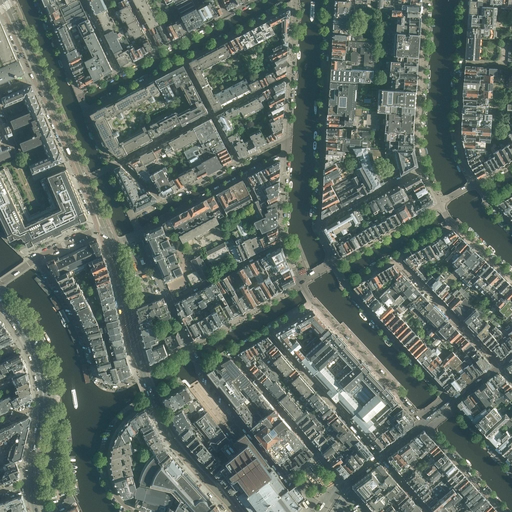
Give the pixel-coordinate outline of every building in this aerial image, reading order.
[(94,31),(79,0),(76,0),(68,5),(65,0),(50,0),(52,3),(45,6),(49,14),(57,10),(60,9),(63,15),(60,17),(52,21),(63,47),(73,42),(94,31)] [(104,7),(103,3),(105,2),(104,0),(92,0),(90,2),(95,15),(107,8),(108,8),(107,6),(104,7)] [(129,5),(126,0),(123,0),(118,3),(121,9),(129,5)] [(152,12),(146,0),(143,0),(135,4),(137,8),(137,9),(138,10),(138,11),(139,12),(139,13),(140,13),(142,17),(152,12)] [(204,23),(197,10),(192,0),(183,0),(175,4),(182,18),(189,31),(204,23)] [(207,1),(206,0),(192,0),(197,10),(208,4),(207,1)] [(218,16),(213,7),(219,5),(216,0),(209,0),(207,1),(208,4),(197,10),(204,23),(213,18),(218,16)] [(238,5),(235,0),(233,0),(226,4),(228,10),(238,5)] [(365,14),(366,0),(354,0),(355,2),(354,13),(365,14)] [(489,0),(469,0),(467,27),(465,59),(478,60),(479,38),(494,39),(495,14),(496,14),(496,13),(497,12),(497,9),(495,7),(492,7),(480,6),(481,3),(489,3),(489,0)] [(219,4),(219,5),(213,7),(218,16),(223,14),(219,4)] [(129,5),(121,9),(120,10),(122,13),(119,15),(123,23),(126,21),(128,24),(137,19),(129,5)] [(108,16),(106,13),(109,12),(107,8),(95,15),(98,21),(108,16)] [(60,17),(57,10),(49,14),(52,21),(60,17)] [(289,17),(289,15),(290,11),(289,10),(279,16),(281,21),(289,17)] [(159,25),(152,12),(142,17),(144,21),(144,22),(144,23),(145,24),(146,25),(147,26),(149,30),(155,27),(159,25)] [(112,27),(115,25),(112,18),(109,20),(108,16),(98,21),(104,34),(113,30),(114,29),(112,27)] [(406,22),(407,17),(392,16),(392,18),(396,18),(397,17),(398,18),(397,21),(396,21),(396,22),(395,22),(395,23),(397,24),(404,24),(404,25),(420,26),(420,18),(410,17),(409,22),(406,22)] [(288,31),(289,25),(289,17),(281,21),(282,34),(281,34),(281,35),(288,31)] [(350,25),(350,19),(350,18),(334,17),(333,24),(350,25)] [(189,31),(182,18),(172,24),(178,37),(189,31)] [(276,24),(274,18),(268,21),(271,27),(276,24)] [(144,34),(139,23),(137,19),(128,24),(130,27),(126,29),(131,37),(134,35),(135,39),(144,34)] [(0,145),(0,144),(0,83),(24,73),(19,60),(17,61),(0,20),(0,56),(4,65),(5,66),(0,68),(0,160),(11,156),(8,148),(2,151),(2,149),(2,148),(2,147),(1,147),(0,145)] [(275,34),(271,27),(268,21),(238,37),(244,48),(245,50),(275,34)] [(173,40),(167,27),(164,23),(155,28),(155,27),(149,30),(157,47),(163,45),(173,40)] [(178,37),(172,24),(167,27),(173,40),(178,37)] [(349,35),(350,25),(333,24),(333,29),(340,29),(339,34),(339,35),(349,35)] [(419,34),(419,28),(420,26),(404,25),(404,24),(397,24),(397,27),(387,27),(386,32),(419,34)] [(130,45),(126,39),(124,40),(120,33),(115,35),(113,30),(104,34),(105,35),(114,53),(121,50),(127,47),(130,45)] [(112,70),(94,31),(73,42),(76,48),(79,55),(90,49),(93,56),(84,60),(87,67),(91,74),(94,81),(112,70)] [(417,57),(418,42),(419,34),(386,32),(384,55),(394,55),(417,57)] [(150,44),(145,35),(143,36),(144,38),(141,39),(145,46),(148,52),(153,50),(151,46),(151,45),(150,44)] [(244,48),(238,37),(234,39),(239,49),(239,50),(240,50),(241,51),(244,49),(243,48),(244,48)] [(239,49),(234,39),(229,42),(234,52),(235,52),(235,51),(239,49)] [(275,53),(288,46),(288,41),(287,41),(283,44),(272,49),(275,53)] [(373,76),(374,60),(376,60),(377,54),(375,54),(375,52),(375,43),(349,41),(348,47),(352,47),(352,53),(351,53),(351,62),(346,61),(342,61),(342,60),(331,59),(331,68),(330,80),(357,81),(368,82),(370,82),(370,76),(373,76)] [(76,48),(73,42),(63,47),(66,54),(76,48)] [(234,52),(229,42),(224,44),(230,54),(234,52)] [(143,55),(140,48),(135,51),(134,47),(133,48),(131,44),(130,45),(127,47),(129,50),(134,60),(143,55)] [(230,54),(224,44),(210,51),(216,63),(217,63),(218,64),(224,60),(223,59),(230,56),(230,54)] [(275,60),(287,54),(288,54),(288,47),(288,46),(275,53),(269,56),(271,62),(275,60)] [(79,55),(76,48),(66,54),(69,61),(79,55)] [(84,60),(93,56),(90,49),(79,55),(69,61),(70,65),(83,58),(84,60)] [(134,60),(129,50),(123,53),(121,50),(114,53),(121,66),(134,60)] [(216,63),(210,51),(197,59),(203,70),(209,67),(210,68),(216,64),(216,63)] [(287,60),(287,54),(275,60),(278,65),(287,60)] [(87,67),(84,60),(83,58),(70,65),(74,74),(84,68),(87,67)] [(211,88),(207,80),(206,80),(205,79),(201,72),(203,71),(203,70),(197,59),(189,63),(215,112),(222,108),(215,94),(213,95),(210,89),(211,88)] [(275,71),(286,65),(287,60),(278,65),(274,67),(275,71)] [(375,76),(388,77),(388,78),(416,80),(416,73),(417,67),(417,63),(391,61),(390,61),(390,70),(388,70),(388,75),(379,74),(380,60),(376,60),(374,60),(373,76),(373,77),(375,76)] [(275,76),(286,70),(287,65),(286,65),(275,71),(276,73),(274,74),(275,76)] [(176,98),(168,85),(174,82),(177,87),(190,80),(183,66),(172,71),(166,74),(166,75),(155,80),(167,103),(176,98)] [(91,74),(87,67),(84,68),(85,70),(86,72),(84,73),(75,77),(77,81),(84,78),(85,77),(85,75),(87,74),(87,76),(91,74)] [(497,76),(497,69),(482,68),(482,67),(476,67),(476,71),(474,71),(465,70),(465,73),(484,75),(493,75),(497,76)] [(84,73),(83,71),(85,70),(84,68),(74,74),(75,77),(84,73)] [(279,78),(286,75),(286,70),(275,76),(277,80),(277,81),(280,79),(279,78)] [(275,76),(274,74),(273,73),(266,77),(269,83),(277,80),(275,76)] [(87,76),(85,77),(84,78),(87,84),(94,81),(91,74),(87,76)] [(493,81),(493,75),(484,75),(484,79),(479,78),(480,76),(464,75),(464,82),(495,83),(496,83),(496,81),(493,81)] [(87,84),(84,78),(77,81),(79,87),(81,87),(87,84)] [(252,91),(246,79),(223,90),(226,96),(229,95),(232,101),(252,91)] [(182,126),(208,112),(191,80),(190,80),(177,87),(187,106),(177,111),(175,108),(149,122),(148,122),(151,128),(155,136),(181,123),(182,126)] [(414,107),(415,92),(415,91),(391,90),(378,89),(377,102),(368,101),(368,102),(355,101),(357,81),(330,80),(330,81),(328,100),(328,106),(328,114),(339,115),(345,115),(344,125),(352,126),(352,125),(353,125),(353,115),(355,115),(355,105),(373,106),(377,106),(377,112),(381,112),(386,112),(390,112),(391,105),(414,107)] [(149,122),(146,118),(167,107),(159,92),(154,81),(147,85),(146,85),(146,86),(147,88),(146,88),(145,87),(145,86),(144,86),(129,94),(135,105),(111,118),(105,107),(90,114),(92,118),(94,119),(93,121),(104,145),(119,158),(153,141),(151,138),(147,130),(151,128),(148,122),(149,122)] [(261,87),(258,81),(250,85),(254,91),(261,87)] [(285,87),(285,82),(284,81),(273,87),(275,92),(285,87)] [(478,90),(479,86),(482,86),(482,90),(492,91),(495,91),(495,90),(492,89),(493,85),(494,85),(495,83),(464,82),(464,89),(478,90)] [(49,131),(43,116),(44,116),(41,108),(40,108),(34,94),(35,93),(32,85),(2,98),(1,98),(1,99),(2,98),(5,106),(14,102),(14,103),(15,102),(18,100),(19,101),(20,100),(19,100),(21,99),(27,114),(11,120),(15,128),(32,121),(34,125),(33,126),(35,131),(37,131),(39,135),(21,143),(24,151),(44,142),(50,157),(30,165),(33,173),(63,161),(60,153),(59,153),(53,139),(54,138),(51,130),(49,131)] [(274,99),(285,93),(285,87),(275,92),(277,94),(273,96),(274,99)] [(273,96),(271,94),(269,89),(266,91),(269,98),(271,97),(272,100),(274,99),(273,96)] [(463,96),(488,98),(492,98),(492,91),(482,90),(478,90),(464,89),(463,96)] [(232,101),(229,95),(226,96),(223,90),(215,94),(222,108),(225,106),(225,105),(232,101)] [(269,98),(266,91),(262,92),(263,94),(266,99),(267,102),(268,102),(271,100),(269,98)] [(271,106),(284,99),(285,93),(274,99),(272,100),(271,100),(268,102),(270,107),(271,106)] [(111,118),(135,105),(129,94),(115,101),(115,102),(115,103),(116,104),(115,105),(114,103),(113,103),(112,103),(105,107),(111,118)] [(264,107),(261,102),(266,99),(263,94),(248,102),(253,112),(264,107)] [(272,110),(284,103),(284,99),(271,106),(272,108),(271,109),(272,110)] [(253,112),(248,102),(235,108),(238,114),(242,112),(244,117),(253,112)] [(271,115),(284,109),(284,103),(272,110),(271,110),(272,112),(268,115),(269,116),(271,115)] [(0,104),(0,113),(6,128),(9,126),(0,104)] [(414,114),(414,109),(414,107),(391,105),(390,112),(395,113),(396,108),(400,109),(400,113),(414,114)] [(238,114),(235,108),(234,107),(224,112),(228,119),(231,117),(231,119),(236,116),(235,115),(238,114)] [(283,116),(284,109),(271,115),(273,118),(269,120),(270,122),(283,116)] [(363,127),(364,111),(362,110),(362,116),(355,115),(353,115),(353,125),(356,125),(356,130),(351,129),(351,136),(351,138),(356,139),(357,131),(357,127),(363,127)] [(379,128),(381,112),(377,112),(364,111),(363,127),(379,128)] [(230,124),(228,119),(224,112),(217,116),(219,119),(218,120),(219,121),(223,128),(222,128),(223,130),(224,129),(226,133),(233,129),(231,125),(232,125),(231,123),(230,124)] [(413,134),(414,118),(414,114),(400,113),(395,113),(390,112),(386,112),(385,132),(413,134)] [(282,128),(283,123),(282,123),(281,121),(283,121),(283,116),(270,122),(269,123),(274,133),(275,133),(282,128)] [(490,125),(491,120),(462,118),(461,124),(461,126),(490,127),(492,128),(492,127),(492,126),(492,125),(491,125),(490,125)] [(225,147),(211,119),(193,128),(203,148),(209,159),(216,155),(215,154),(215,153),(225,147)] [(9,126),(6,128),(5,128),(11,142),(15,141),(9,126)] [(490,135),(490,127),(461,126),(461,133),(489,135),(490,135)] [(155,136),(151,128),(147,130),(151,138),(155,136)] [(203,148),(193,128),(168,141),(174,152),(181,148),(184,152),(186,157),(203,148)] [(236,133),(233,129),(226,133),(228,137),(236,133)] [(267,143),(264,138),(260,131),(250,136),(251,139),(256,149),(267,143)] [(370,139),(370,131),(357,131),(356,139),(360,139),(370,140),(370,139)] [(385,132),(384,140),(392,140),(398,141),(413,141),(413,139),(413,134),(385,132)] [(249,153),(244,143),(242,139),(240,140),(236,133),(228,137),(239,158),(249,153)] [(360,139),(356,139),(351,138),(336,138),(336,136),(337,133),(327,133),(326,137),(326,149),(345,150),(352,151),(354,150),(353,149),(360,149),(360,139)] [(474,141),(474,137),(478,137),(477,141),(484,142),(489,142),(489,135),(461,133),(462,140),(474,141)] [(511,158),(511,148),(510,144),(507,146),(505,143),(508,142),(504,136),(501,143),(511,159),(511,158)] [(256,149),(251,139),(244,143),(249,153),(256,149)] [(413,149),(413,146),(413,141),(398,141),(398,146),(392,145),(392,140),(384,140),(382,140),(382,141),(386,141),(386,145),(384,145),(384,147),(381,147),(381,149),(385,149),(386,149),(413,149)] [(484,147),(484,142),(477,141),(474,141),(462,140),(464,148),(479,148),(479,147),(484,147)] [(175,155),(174,152),(168,141),(162,145),(169,158),(175,155)] [(511,159),(501,143),(494,142),(494,143),(496,147),(499,146),(501,149),(498,150),(505,163),(511,159)] [(505,163),(498,150),(496,152),(494,148),(496,147),(494,143),(491,150),(495,156),(500,166),(505,163)] [(165,153),(161,145),(156,147),(161,156),(165,153)] [(161,156),(156,147),(152,150),(155,155),(156,158),(161,156)] [(467,157),(478,150),(479,152),(483,150),(484,150),(486,150),(486,149),(479,148),(464,148),(467,157)] [(344,162),(345,150),(326,149),(324,168),(337,161),(342,162),(344,162)] [(378,172),(376,169),(377,168),(377,167),(377,166),(376,165),(376,164),(375,164),(374,164),(373,160),(372,154),(373,154),(373,156),(383,157),(383,155),(385,153),(385,149),(381,149),(360,149),(353,149),(354,150),(356,155),(355,159),(351,162),(356,170),(349,173),(350,175),(358,191),(361,196),(369,192),(374,189),(381,185),(384,183),(382,180),(378,172)] [(417,166),(416,161),(413,149),(386,149),(386,153),(385,153),(387,161),(384,162),(386,170),(388,169),(389,171),(399,168),(401,175),(417,166)] [(162,169),(156,158),(155,155),(152,150),(138,157),(142,165),(139,167),(138,166),(132,169),(137,174),(147,169),(151,175),(162,169)] [(468,162),(479,155),(478,154),(479,153),(480,154),(482,154),(483,153),(484,150),(483,150),(479,152),(478,150),(467,157),(468,162)] [(496,168),(489,155),(487,151),(486,150),(484,150),(483,153),(486,158),(488,157),(489,159),(487,160),(493,170),(496,168)] [(218,160),(229,154),(227,151),(218,155),(219,157),(218,158),(218,160)] [(493,170),(487,160),(486,161),(482,154),(480,154),(479,155),(482,160),(484,164),(485,165),(487,168),(489,172),(493,170)] [(500,166),(495,156),(493,157),(491,154),(489,155),(496,168),(500,166)] [(208,174),(222,167),(221,165),(219,161),(218,160),(218,158),(216,155),(209,159),(203,162),(203,161),(201,161),(202,163),(192,168),(198,179),(208,174)] [(470,166),(482,160),(479,155),(468,162),(470,166)] [(142,165),(138,157),(131,161),(133,164),(134,165),(136,163),(137,164),(138,166),(139,167),(142,165)] [(224,166),(232,161),(231,158),(222,162),(223,164),(221,165),(222,167),(224,166)] [(473,170),(483,165),(484,164),(482,160),(470,166),(473,170)] [(17,252),(28,247),(36,243),(54,235),(55,234),(61,231),(88,219),(67,169),(47,177),(44,178),(44,179),(32,185),(21,161),(4,169),(0,170),(0,236),(1,238),(2,239),(4,240),(5,241),(6,242),(7,244),(8,245),(9,246),(10,247),(12,248),(13,249),(14,250),(15,251),(17,252)] [(138,166),(137,164),(136,163),(134,165),(133,164),(131,161),(126,164),(132,169),(138,166)] [(280,168),(280,161),(268,167),(271,173),(280,168)] [(324,175),(342,166),(344,165),(342,162),(337,161),(324,168),(324,175)] [(174,177),(177,176),(170,165),(166,167),(165,168),(171,177),(173,180),(179,188),(184,186),(179,178),(175,180),(174,177)] [(483,170),(487,168),(485,165),(484,166),(483,165),(473,170),(475,174),(483,170)] [(157,199),(140,184),(120,166),(115,169),(132,208),(134,208),(135,211),(156,200),(157,199)] [(324,183),(339,174),(347,170),(346,167),(343,168),(342,166),(324,175),(324,183)] [(179,188),(173,180),(171,181),(169,177),(171,177),(165,168),(165,167),(162,169),(151,175),(147,169),(137,174),(150,185),(152,184),(152,182),(151,181),(153,180),(159,192),(159,193),(159,192),(159,193),(163,197),(179,188)] [(198,179),(192,168),(178,175),(184,186),(188,184),(191,183),(193,181),(198,179)] [(280,168),(271,173),(268,174),(269,177),(270,176),(271,179),(280,175),(280,168)] [(266,175),(263,170),(258,172),(263,182),(268,179),(266,175)] [(483,175),(485,174),(483,170),(475,174),(478,178),(480,177),(481,178),(484,176),(483,175)] [(264,183),(263,182),(258,172),(254,175),(257,181),(259,184),(260,183),(261,184),(264,183)] [(336,182),(342,179),(339,174),(324,183),(323,189),(331,185),(333,184),(336,182)] [(264,189),(266,188),(279,182),(280,175),(271,179),(264,183),(261,184),(264,189)] [(361,196),(358,191),(350,175),(342,179),(343,181),(337,184),(336,182),(333,184),(341,200),(340,200),(335,203),(338,208),(361,196)] [(254,182),(251,176),(247,178),(252,188),(259,184),(257,181),(254,182)] [(407,190),(411,187),(422,181),(419,176),(403,184),(407,190)] [(243,180),(216,194),(227,214),(239,208),(253,201),(250,195),(243,180)] [(413,193),(425,187),(422,181),(411,187),(413,191),(412,191),(413,193)] [(279,188),(279,182),(266,188),(268,193),(279,188)] [(412,216),(405,205),(404,202),(403,201),(408,198),(407,197),(404,191),(407,190),(403,184),(386,194),(395,210),(401,222),(412,216)] [(340,200),(337,195),(331,185),(323,189),(323,203),(322,210),(329,206),(335,203),(340,200)] [(410,202),(428,192),(425,187),(413,193),(414,195),(416,194),(417,195),(414,197),(412,194),(407,197),(408,198),(410,202)] [(263,195),(264,195),(264,194),(261,188),(254,191),(259,200),(260,203),(265,200),(263,195)] [(279,188),(268,193),(267,193),(269,198),(278,194),(279,188)] [(421,203),(431,198),(428,192),(410,202),(413,208),(421,203)] [(262,208),(266,206),(278,200),(278,194),(269,198),(268,199),(265,200),(260,203),(262,208)] [(395,210),(386,194),(374,200),(380,211),(381,210),(384,214),(384,216),(385,216),(390,214),(390,213),(394,211),(395,210)] [(224,216),(213,196),(206,200),(212,210),(214,214),(217,219),(224,216)] [(434,204),(434,203),(431,198),(421,203),(424,209),(427,207),(427,208),(434,204)] [(177,232),(183,242),(195,236),(196,238),(208,232),(207,229),(219,223),(217,219),(214,214),(211,216),(210,214),(207,216),(205,212),(208,210),(209,212),(212,210),(206,200),(200,203),(194,206),(188,210),(182,213),(176,216),(170,219),(173,224),(175,228),(178,226),(179,228),(182,226),(184,230),(181,232),(180,231),(177,232)] [(266,216),(264,211),(262,208),(260,203),(259,200),(253,202),(256,208),(252,210),(257,221),(261,219),(266,216)] [(277,211),(278,201),(278,200),(266,206),(267,209),(264,211),(266,216),(277,211)] [(380,211),(374,200),(368,203),(374,214),(380,211)] [(417,213),(413,208),(410,202),(405,205),(412,216),(417,213)] [(509,207),(504,202),(498,205),(498,204),(496,205),(497,206),(504,212),(504,211),(505,211),(509,207)] [(338,208),(335,203),(329,206),(332,212),(338,208)] [(424,209),(421,203),(413,208),(417,213),(424,209)] [(332,213),(332,212),(329,206),(322,210),(322,217),(327,215),(327,216),(332,213)] [(349,230),(347,226),(353,223),(356,228),(359,226),(362,225),(360,222),(362,221),(363,220),(357,209),(354,211),(348,215),(340,219),(336,222),(328,227),(328,226),(322,230),(330,244),(337,240),(335,237),(336,236),(335,233),(338,231),(341,235),(343,234),(347,232),(347,231),(349,230)] [(401,222),(395,210),(394,211),(395,213),(394,213),(394,214),(391,216),(396,225),(401,222)] [(277,225),(277,212),(277,211),(266,216),(261,219),(257,221),(254,222),(254,223),(256,227),(257,228),(258,228),(259,227),(262,233),(263,232),(277,226),(277,225)] [(386,219),(385,216),(384,216),(382,217),(384,221),(381,223),(386,231),(391,228),(386,219)] [(396,225),(391,216),(386,219),(391,228),(396,225)] [(170,255),(167,248),(171,246),(168,239),(167,239),(167,238),(166,239),(165,240),(163,237),(166,236),(165,233),(169,231),(169,229),(170,229),(169,226),(173,224),(170,219),(163,224),(162,225),(161,226),(152,230),(151,230),(144,233),(147,241),(148,240),(148,241),(149,241),(154,253),(152,254),(156,262),(157,261),(158,261),(163,273),(163,274),(162,274),(165,281),(183,273),(180,266),(180,267),(178,263),(176,264),(174,261),(177,260),(174,253),(170,255)] [(386,231),(381,223),(379,224),(377,222),(378,221),(377,219),(374,221),(376,224),(381,233),(386,231)] [(250,239),(241,221),(235,224),(235,225),(234,226),(236,231),(238,230),(250,256),(262,249),(257,237),(257,236),(250,239)] [(381,233),(376,224),(374,226),(373,225),(371,221),(370,222),(369,221),(368,222),(369,224),(376,236),(381,233)] [(376,236),(369,224),(367,225),(368,227),(366,229),(372,239),(376,236)] [(372,239),(366,229),(364,230),(362,225),(359,226),(361,229),(362,231),(368,241),(372,239)] [(278,233),(278,231),(277,228),(277,226),(263,232),(264,236),(265,238),(266,237),(268,237),(278,233)] [(368,241),(362,231),(361,232),(359,230),(361,229),(359,226),(356,228),(357,231),(359,234),(364,243),(368,241)] [(364,243),(359,234),(357,235),(355,232),(357,231),(356,228),(352,231),(355,236),(360,245),(364,243)] [(250,256),(238,230),(234,232),(238,240),(246,258),(250,256)] [(451,241),(457,235),(454,231),(452,231),(447,234),(451,241)] [(360,245),(355,236),(352,238),(351,236),(352,236),(350,232),(347,234),(355,248),(360,245)] [(280,240),(279,238),(278,233),(268,237),(270,239),(267,240),(270,246),(280,240)] [(355,248),(347,234),(343,236),(343,237),(345,240),(347,239),(348,240),(346,241),(351,251),(355,248)] [(451,241),(447,234),(442,237),(445,243),(445,244),(446,246),(447,246),(451,241)] [(452,251),(463,240),(457,235),(451,241),(447,246),(448,249),(448,250),(451,247),(450,246),(453,243),(455,245),(451,249),(452,251)] [(266,247),(263,238),(261,238),(260,236),(257,237),(262,249),(266,247)] [(351,251),(346,241),(344,243),(343,241),(345,240),(343,237),(339,239),(340,241),(346,253),(351,251)] [(443,248),(446,246),(445,244),(445,243),(442,237),(436,240),(446,258),(451,253),(448,250),(448,249),(446,252),(443,248)] [(89,262),(102,255),(98,243),(97,239),(89,242),(90,242),(86,244),(67,253),(58,257),(54,259),(47,262),(49,267),(50,267),(56,277),(70,271),(72,274),(73,273),(71,270),(87,263),(89,266),(90,265),(89,262)] [(237,245),(235,246),(242,260),(246,258),(238,240),(235,241),(237,245)] [(342,255),(336,244),(338,242),(337,240),(330,244),(332,249),(331,250),(335,257),(336,256),(337,257),(338,258),(342,255)] [(446,258),(436,240),(431,243),(439,259),(442,262),(445,259),(446,258)] [(458,256),(468,245),(463,240),(452,251),(451,253),(446,258),(445,259),(448,261),(449,260),(449,261),(450,259),(451,258),(454,255),(453,254),(454,253),(458,256)] [(346,253),(340,241),(338,242),(336,244),(342,255),(347,253),(346,253)] [(231,255),(225,244),(224,242),(206,252),(208,255),(206,256),(209,262),(211,261),(212,264),(231,255)] [(237,263),(242,260),(235,246),(234,244),(230,246),(229,242),(225,244),(231,255),(233,260),(235,259),(237,263)] [(439,259),(431,243),(426,247),(432,257),(435,255),(435,257),(436,259),(437,258),(438,260),(439,259)] [(457,268),(474,250),(468,245),(458,256),(452,262),(457,268)] [(288,265),(286,260),(285,259),(282,247),(265,256),(260,258),(264,266),(269,275),(274,272),(288,265)] [(432,257),(426,247),(420,250),(428,264),(429,263),(427,260),(431,258),(435,266),(436,265),(432,257)] [(428,264),(420,250),(415,253),(420,262),(422,265),(427,271),(431,269),(428,264)] [(460,275),(479,255),(474,250),(457,268),(454,271),(460,275)] [(420,262),(415,253),(409,256),(414,263),(413,264),(416,267),(418,266),(417,264),(420,262)] [(105,261),(103,255),(102,255),(89,262),(90,265),(94,264),(95,266),(105,261)] [(211,276),(200,255),(191,260),(196,271),(187,275),(193,286),(202,281),(203,281),(205,280),(206,280),(205,280),(208,278),(209,278),(211,277),(211,276)] [(463,279),(464,278),(470,271),(468,270),(471,267),(473,269),(482,259),(479,255),(460,275),(459,276),(460,277),(461,276),(463,278),(462,279),(463,279)] [(414,263),(409,256),(403,259),(411,267),(413,264),(414,263)] [(269,275),(264,266),(260,258),(254,262),(263,278),(269,275)] [(467,282),(486,262),(482,259),(473,269),(470,271),(464,278),(467,282)] [(105,261),(95,266),(91,268),(94,274),(107,268),(105,261)] [(264,280),(263,278),(254,262),(248,265),(254,275),(260,285),(267,298),(273,295),(264,280)] [(472,285),(490,266),(486,262),(467,282),(469,284),(470,283),(472,285)] [(419,270),(416,267),(413,264),(411,267),(413,269),(412,270),(415,272),(416,273),(419,270)] [(254,275),(248,265),(243,268),(249,278),(254,275)] [(282,274),(289,269),(288,265),(274,272),(275,273),(275,275),(278,273),(280,272),(281,274),(282,274)] [(399,271),(394,265),(390,267),(395,275),(399,271)] [(475,291),(477,290),(495,271),(490,266),(472,285),(470,286),(475,291)] [(395,275),(390,267),(387,269),(392,278),(394,276),(395,275)] [(109,275),(107,268),(94,274),(96,280),(109,275)] [(256,304),(247,287),(247,284),(251,282),(250,281),(249,278),(243,268),(237,271),(244,282),(244,285),(240,287),(251,307),(256,304)] [(292,277),(292,275),(289,269),(282,274),(283,275),(281,276),(281,275),(277,277),(280,283),(292,277)] [(392,278),(387,269),(383,271),(388,280),(389,281),(390,281),(389,279),(392,278)] [(394,276),(392,278),(395,282),(403,274),(401,273),(402,272),(401,271),(400,270),(399,271),(395,275),(394,276)] [(70,278),(69,275),(72,274),(70,271),(56,277),(60,283),(70,278)] [(251,307),(240,287),(244,285),(244,282),(237,271),(226,277),(245,310),(251,307)] [(388,280),(383,271),(380,273),(385,282),(387,285),(388,284),(386,281),(388,280)] [(484,293),(486,291),(491,286),(493,284),(501,276),(495,271),(477,290),(478,291),(479,289),(484,293)] [(280,283),(277,277),(275,275),(275,273),(269,276),(278,292),(283,289),(280,283)] [(385,282),(380,273),(376,275),(383,287),(385,286),(383,282),(385,282)] [(396,290),(407,279),(403,275),(403,274),(395,282),(391,285),(396,290)] [(429,286),(436,280),(434,278),(436,276),(435,275),(432,277),(430,274),(427,278),(424,281),(429,286)] [(109,275),(96,280),(95,281),(97,287),(111,281),(109,275)] [(278,292),(269,276),(269,275),(268,276),(268,277),(268,278),(264,280),(273,295),(278,292)] [(384,288),(383,287),(376,275),(371,278),(378,290),(378,291),(379,291),(384,288)] [(444,282),(445,281),(446,280),(444,277),(444,278),(440,275),(436,280),(429,286),(440,297),(447,288),(449,287),(444,282)] [(34,279),(49,296),(52,293),(37,276),(34,279)] [(489,296),(505,280),(501,276),(493,284),(495,286),(493,288),(491,286),(486,291),(489,294),(488,295),(489,296)] [(73,277),(70,278),(60,283),(63,288),(75,282),(73,277)] [(245,310),(226,277),(221,279),(227,290),(234,302),(240,314),(245,310)] [(283,289),(295,283),(292,277),(280,283),(283,289)] [(378,290),(371,278),(365,281),(370,289),(370,290),(374,288),(376,291),(378,290)] [(227,290),(221,279),(216,282),(215,282),(221,292),(221,293),(227,290)] [(407,297),(416,288),(407,279),(396,290),(400,295),(399,295),(392,303),(396,307),(398,305),(407,297)] [(267,298),(260,285),(256,288),(252,280),(250,281),(251,282),(254,287),(262,301),(267,298)] [(112,288),(111,281),(97,287),(95,288),(98,294),(112,288)] [(370,289),(365,281),(360,284),(366,293),(370,289)] [(500,296),(510,285),(506,281),(491,296),(497,301),(501,297),(500,296)] [(79,288),(76,282),(75,282),(63,288),(66,293),(79,288)] [(221,292),(215,282),(209,286),(214,295),(215,295),(221,292)] [(262,301),(254,287),(250,289),(247,284),(247,287),(256,304),(262,301)] [(366,293),(360,284),(353,288),(361,297),(366,293)] [(503,298),(511,288),(511,286),(510,285),(500,296),(501,297),(502,297),(503,298)] [(217,299),(215,295),(214,295),(209,286),(199,291),(202,297),(203,298),(207,305),(212,302),(217,299)] [(396,307),(392,303),(399,295),(390,286),(383,293),(381,296),(370,306),(383,320),(391,312),(393,310),(396,307)] [(80,287),(79,288),(66,293),(70,298),(82,293),(80,287)] [(94,302),(100,300),(114,294),(112,288),(98,294),(94,295),(91,296),(94,302)] [(411,301),(420,293),(416,288),(407,297),(411,301)] [(442,299),(448,293),(447,292),(449,290),(447,288),(440,297),(442,299)] [(511,288),(503,298),(502,297),(501,297),(497,301),(496,303),(501,307),(499,310),(505,315),(503,317),(504,319),(510,313),(511,310),(511,288)] [(366,302),(373,295),(371,291),(370,290),(370,289),(366,293),(361,297),(366,302)] [(370,306),(381,296),(380,294),(379,293),(380,293),(379,291),(378,291),(378,290),(376,291),(375,292),(373,295),(366,302),(370,306)] [(448,306),(456,297),(454,296),(458,292),(456,290),(453,293),(445,302),(448,306)] [(202,297),(199,291),(194,294),(197,300),(202,297)] [(471,296),(465,291),(462,295),(464,298),(465,297),(467,300),(471,296)] [(229,307),(221,293),(221,292),(215,295),(217,299),(221,297),(226,305),(222,307),(229,320),(235,317),(229,307)] [(445,302),(453,293),(451,292),(449,294),(448,293),(442,299),(445,302)] [(82,293),(70,298),(73,304),(85,299),(82,293)] [(415,306),(425,297),(420,293),(411,301),(405,307),(407,309),(409,311),(410,311),(412,308),(413,309),(415,306)] [(453,310),(464,298),(462,295),(460,293),(456,297),(448,306),(453,310)] [(115,300),(114,294),(100,300),(101,305),(115,300)] [(209,310),(207,305),(203,298),(198,301),(197,300),(194,294),(181,300),(184,308),(187,315),(190,313),(193,319),(197,316),(204,313),(206,311),(208,310),(209,310)] [(50,298),(57,310),(61,307),(54,295),(50,298)] [(419,311),(429,302),(425,297),(415,306),(419,311)] [(171,317),(163,298),(136,308),(139,323),(153,318),(155,317),(154,315),(156,314),(160,322),(171,317)] [(463,321),(475,308),(473,305),(467,300),(464,298),(453,310),(463,321)] [(88,305),(85,299),(73,304),(76,309),(88,305)] [(229,320),(222,307),(217,299),(212,302),(215,308),(224,323),(229,320)] [(115,300),(101,305),(103,311),(116,307),(115,300)] [(184,308),(181,300),(175,304),(178,311),(183,308),(184,308)] [(240,314),(234,302),(232,303),(233,305),(229,307),(235,317),(240,314)] [(424,316),(433,306),(429,302),(419,311),(424,316)] [(91,311),(88,305),(76,309),(79,315),(91,311)] [(387,325),(405,308),(403,306),(401,308),(398,305),(396,307),(393,310),(394,311),(395,310),(396,311),(395,311),(396,312),(394,314),(391,312),(383,320),(387,325)] [(447,320),(436,309),(433,306),(424,316),(437,329),(447,320)] [(117,313),(116,307),(103,311),(104,316),(117,313)] [(391,329),(402,319),(403,317),(401,315),(407,309),(405,307),(405,308),(387,325),(391,329)] [(186,315),(183,308),(178,311),(181,318),(186,315)] [(224,323),(215,308),(213,309),(215,312),(211,314),(218,326),(224,323)] [(476,318),(481,313),(479,311),(478,312),(476,311),(477,310),(477,309),(475,308),(463,321),(467,325),(472,320),(475,323),(478,320),(476,318)] [(66,324),(70,322),(63,309),(59,311),(66,324)] [(218,326),(211,314),(209,310),(208,310),(210,314),(208,315),(206,311),(204,313),(205,316),(213,329),(218,326)] [(91,311),(79,315),(82,321),(94,318),(91,311)] [(350,418),(359,427),(363,432),(366,435),(373,429),(375,427),(372,423),(376,419),(372,415),(381,408),(380,407),(387,401),(391,406),(396,401),(394,399),(392,397),(394,396),(385,386),(384,387),(369,371),(370,370),(361,360),(360,362),(358,359),(347,348),(345,346),(346,344),(337,335),(336,336),(334,334),(332,332),(313,311),(297,321),(291,324),(286,327),(280,330),(276,332),(276,334),(279,338),(281,340),(284,344),(296,357),(299,361),(300,361),(304,366),(313,376),(314,374),(329,390),(327,392),(336,401),(338,399),(353,416),(350,418)] [(118,319),(117,313),(104,316),(106,322),(107,322),(118,319)] [(190,313),(187,315),(186,315),(181,318),(183,322),(184,324),(187,322),(188,324),(191,323),(194,321),(193,319),(190,313)] [(207,332),(201,322),(197,316),(193,319),(194,321),(195,323),(202,335),(207,332)] [(213,329),(205,316),(204,317),(205,317),(203,319),(204,320),(201,322),(207,332),(210,331),(213,329)] [(97,324),(94,318),(82,321),(85,327),(97,324)] [(155,324),(153,318),(139,323),(141,329),(155,324)] [(119,325),(118,319),(107,322),(108,326),(105,326),(105,327),(103,328),(104,329),(106,328),(119,325)] [(394,333),(406,322),(405,321),(404,322),(402,319),(391,329),(394,333)] [(435,332),(438,336),(443,341),(456,329),(447,320),(437,329),(435,332)] [(478,325),(475,323),(472,320),(467,325),(473,330),(478,325)] [(476,334),(485,325),(480,321),(479,322),(478,320),(475,323),(478,325),(473,330),(476,334)] [(398,337),(409,326),(406,323),(407,322),(406,321),(406,322),(394,333),(398,337)] [(196,339),(188,324),(187,322),(184,324),(191,342),(196,339)] [(66,325),(73,343),(78,341),(70,323),(66,325)] [(202,335),(195,323),(192,325),(191,323),(188,324),(196,339),(202,335)] [(488,331),(485,329),(489,325),(487,323),(485,325),(476,334),(481,339),(488,333),(487,332),(488,331)] [(104,329),(103,328),(103,327),(98,328),(97,324),(85,327),(88,333),(104,329)] [(156,331),(153,325),(155,324),(141,329),(142,336),(156,331)] [(122,338),(121,331),(119,325),(106,328),(106,331),(108,330),(110,338),(109,338),(109,341),(111,340),(122,338)] [(488,347),(496,340),(495,339),(497,336),(497,335),(499,333),(511,349),(511,348),(511,339),(504,330),(499,325),(496,328),(494,326),(489,331),(488,333),(481,339),(488,347)] [(402,341),(412,330),(414,329),(413,328),(411,329),(409,326),(398,337),(402,341)] [(101,336),(101,332),(102,332),(102,331),(104,330),(104,329),(88,333),(90,339),(101,336)] [(460,334),(456,329),(443,341),(441,343),(445,348),(451,342),(460,334)] [(406,346),(418,334),(417,333),(416,334),(412,330),(402,341),(406,346)] [(0,340),(1,340),(11,336),(8,331),(0,333),(0,340)] [(158,337),(156,331),(142,336),(144,342),(158,337)] [(184,345),(182,341),(178,332),(172,334),(172,335),(164,338),(168,348),(171,353),(184,345)] [(511,349),(499,333),(497,335),(497,336),(498,339),(500,338),(504,343),(502,343),(508,352),(511,349)] [(409,349),(420,339),(418,336),(418,335),(418,334),(406,346),(409,349)] [(457,343),(463,337),(460,334),(451,342),(453,344),(455,342),(457,343)] [(14,341),(13,339),(11,336),(1,340),(4,346),(4,345),(9,343),(10,343),(14,341)] [(104,342),(103,340),(102,340),(101,336),(90,339),(92,345),(104,342)] [(157,344),(162,342),(160,336),(158,337),(144,342),(145,349),(151,347),(152,346),(152,345),(157,343),(157,344)] [(441,343),(443,341),(438,336),(435,340),(428,347),(417,357),(430,372),(442,360),(447,355),(438,346),(441,343)] [(459,346),(466,340),(463,337),(457,343),(459,346)] [(123,344),(123,341),(122,338),(111,340),(112,344),(110,345),(111,347),(113,347),(123,344)] [(268,346),(264,339),(261,341),(265,349),(267,352),(270,349),(269,347),(267,348),(266,347),(268,346)] [(423,342),(421,339),(420,339),(409,350),(411,351),(412,352),(413,353),(414,355),(415,356),(417,357),(428,347),(425,343),(426,343),(424,341),(423,342)] [(495,347),(498,345),(500,343),(499,339),(496,341),(496,340),(488,347),(491,350),(495,347)] [(459,352),(469,343),(466,340),(459,346),(461,347),(458,350),(459,352)] [(262,351),(265,349),(261,341),(255,344),(261,354),(263,358),(264,360),(266,358),(262,351)] [(106,348),(104,342),(92,345),(94,351),(106,348)] [(162,358),(158,346),(157,344),(157,343),(152,345),(152,346),(151,347),(156,361),(162,358)] [(459,359),(463,356),(473,346),(469,343),(459,352),(456,355),(459,359)] [(125,350),(123,344),(113,347),(114,350),(112,351),(112,353),(114,353),(125,350)] [(167,354),(163,344),(158,346),(162,358),(167,354)] [(261,354),(255,344),(251,347),(250,347),(254,355),(257,353),(258,355),(261,354)] [(270,358),(279,350),(274,345),(270,349),(267,352),(268,354),(270,352),(271,354),(269,356),(270,357),(270,358)] [(506,354),(502,346),(500,347),(498,345),(495,347),(503,356),(506,354)] [(76,347),(81,363),(85,361),(80,346),(76,347)] [(471,355),(477,350),(473,346),(463,356),(465,359),(471,355)] [(156,361),(151,347),(145,349),(149,362),(151,363),(156,361)] [(503,356),(495,347),(491,350),(499,358),(500,358),(503,356)] [(108,354),(106,348),(94,351),(96,357),(108,354)] [(256,360),(254,356),(252,357),(251,356),(247,349),(244,351),(249,359),(245,363),(248,367),(255,361),(256,360)] [(434,376),(456,355),(459,352),(458,350),(457,349),(453,352),(452,352),(443,360),(443,362),(442,360),(430,372),(434,376)] [(126,356),(125,350),(114,353),(115,357),(113,357),(114,359),(126,356)] [(282,353),(279,350),(270,358),(272,360),(275,357),(276,358),(282,353)] [(490,364),(477,350),(471,355),(472,356),(473,358),(477,362),(484,370),(490,366),(490,364)] [(249,359),(244,351),(238,354),(245,363),(249,359)] [(315,391),(300,374),(294,368),(282,353),(276,358),(272,362),(306,400),(315,391)] [(23,359),(21,355),(21,354),(20,354),(20,355),(16,357),(16,356),(16,357),(11,359),(10,359),(13,365),(23,360),(23,359)] [(110,361),(108,354),(96,357),(97,364),(110,361)] [(472,380),(459,364),(462,362),(459,359),(456,355),(434,376),(442,385),(449,380),(453,376),(462,387),(472,380)] [(480,373),(470,360),(472,359),(471,357),(472,356),(471,355),(465,359),(466,359),(462,362),(459,364),(472,380),(480,373)] [(126,356),(114,359),(111,360),(112,367),(116,366),(119,366),(122,365),(128,363),(126,356)] [(280,378),(269,365),(268,366),(265,361),(264,360),(263,358),(259,361),(261,364),(263,366),(264,369),(264,368),(266,370),(267,372),(268,373),(270,375),(268,377),(262,382),(267,389),(277,381),(280,378)] [(261,394),(241,371),(230,359),(224,362),(224,363),(223,364),(222,363),(213,369),(215,373),(219,371),(222,374),(223,374),(224,376),(225,378),(226,378),(228,378),(230,382),(232,380),(240,389),(247,398),(244,401),(247,406),(261,394)] [(484,370),(477,362),(477,363),(476,362),(475,362),(472,359),(470,360),(480,373),(484,370)] [(25,366),(23,360),(13,365),(8,367),(10,370),(13,368),(14,371),(25,366)] [(112,367),(111,360),(110,361),(97,364),(99,371),(106,369),(110,368),(112,367)] [(261,367),(260,365),(258,361),(256,363),(258,366),(257,367),(256,366),(251,370),(254,373),(261,367)] [(9,371),(7,367),(5,362),(0,363),(0,366),(4,375),(6,374),(5,373),(9,371)] [(131,373),(128,363),(122,365),(125,378),(130,375),(131,373)] [(90,382),(86,364),(82,365),(86,383),(90,382)] [(125,378),(122,365),(119,366),(120,369),(117,369),(120,380),(125,378)] [(14,378),(27,372),(25,366),(14,371),(16,374),(13,376),(14,378)] [(117,369),(116,366),(112,367),(110,368),(111,372),(114,382),(120,380),(117,369)] [(256,376),(262,371),(261,370),(262,369),(261,367),(254,373),(256,376)] [(114,382),(111,372),(107,373),(106,369),(99,371),(99,372),(100,373),(100,374),(101,376),(102,377),(103,378),(104,379),(105,379),(106,380),(107,381),(108,381),(109,382),(111,382),(112,382),(113,382),(114,382)] [(243,395),(232,381),(230,383),(227,379),(226,380),(222,375),(220,377),(217,374),(216,374),(215,373),(213,369),(207,372),(235,408),(243,402),(242,401),(246,398),(244,395),(243,395)] [(259,379),(267,372),(266,370),(263,372),(262,371),(256,376),(259,379)] [(0,393),(7,390),(7,389),(17,385),(29,379),(27,372),(14,378),(7,382),(6,381),(0,383),(0,393)] [(268,377),(266,375),(268,373),(267,372),(259,379),(262,382),(268,377)] [(506,381),(500,374),(499,374),(498,374),(494,376),(501,385),(506,381)] [(462,387),(453,376),(449,380),(451,383),(457,391),(462,387)] [(506,392),(501,385),(494,376),(491,379),(503,395),(506,392)] [(30,386),(29,379),(17,385),(18,388),(16,390),(17,392),(18,391),(30,386)] [(503,395),(491,379),(487,382),(500,398),(503,395)] [(445,388),(451,383),(449,380),(442,385),(445,388)] [(287,393),(277,381),(267,389),(278,401),(287,393)] [(496,407),(499,404),(503,401),(507,405),(508,404),(511,399),(511,386),(506,381),(501,385),(506,392),(503,395),(500,398),(487,382),(476,390),(488,405),(491,403),(496,407)] [(457,391),(451,383),(445,388),(451,394),(452,394),(457,391)] [(31,392),(30,386),(18,391),(20,395),(18,396),(18,398),(31,392)] [(193,398),(187,388),(186,387),(180,390),(186,401),(189,405),(191,404),(189,400),(193,398)] [(186,401),(180,390),(174,393),(181,405),(183,404),(183,403),(186,401)] [(488,405),(476,390),(469,396),(481,411),(488,405)] [(307,406),(320,396),(315,391),(306,400),(302,403),(306,407),(307,406)] [(15,407),(12,400),(9,394),(8,395),(6,392),(1,394),(4,399),(9,410),(15,407)] [(32,399),(31,392),(18,398),(21,404),(32,399)] [(181,405),(174,393),(169,396),(175,407),(179,406),(181,405)] [(303,411),(287,393),(278,401),(294,419),(303,411)] [(262,419),(274,409),(261,394),(247,406),(244,401),(243,402),(235,408),(235,409),(236,408),(237,407),(237,408),(238,410),(237,411),(248,425),(249,425),(248,425),(249,424),(251,426),(250,427),(250,428),(262,419)] [(21,404),(18,398),(18,396),(15,397),(16,398),(12,400),(15,407),(21,404)] [(176,408),(175,407),(169,396),(164,399),(163,401),(168,411),(172,409),(173,410),(176,408)] [(316,405),(323,400),(320,396),(307,406),(309,408),(315,404),(316,405)] [(481,411),(469,396),(464,399),(476,415),(481,411)] [(9,410),(4,399),(0,400),(0,406),(3,413),(9,410)] [(476,415),(464,399),(460,402),(460,404),(460,405),(470,416),(470,415),(472,418),(476,415)] [(317,410),(326,403),(323,400),(316,405),(317,407),(315,409),(317,410)] [(390,414),(399,405),(396,401),(391,406),(376,419),(380,424),(383,422),(389,417),(391,415),(390,414)] [(198,416),(192,403),(191,404),(189,405),(188,406),(190,410),(194,418),(198,416)] [(317,418),(330,407),(326,403),(317,410),(319,412),(315,416),(315,417),(316,417),(317,418)] [(485,432),(508,413),(499,404),(496,407),(491,403),(488,405),(481,411),(476,415),(472,418),(473,419),(473,418),(477,422),(476,423),(477,423),(477,424),(478,423),(485,431),(485,432)] [(391,415),(402,407),(399,405),(390,414),(391,415)] [(173,420),(185,413),(190,410),(188,406),(171,416),(173,420)] [(298,424),(309,414),(313,419),(315,417),(315,416),(309,408),(307,406),(306,407),(307,408),(303,411),(294,419),(298,424)] [(324,426),(320,422),(324,419),(323,418),(332,410),(330,407),(317,418),(316,417),(315,417),(313,419),(302,428),(310,438),(324,426)] [(402,407),(391,415),(389,417),(401,433),(402,433),(413,424),(414,423),(414,421),(413,420),(414,420),(402,407)] [(266,448),(290,428),(274,409),(262,419),(250,428),(256,435),(256,434),(258,436),(257,436),(260,440),(260,439),(262,441),(261,442),(266,448)] [(150,420),(146,411),(144,410),(144,411),(141,412),(140,413),(146,425),(152,422),(150,420)] [(326,421),(335,413),(332,410),(323,418),(324,419),(326,421)] [(238,450),(227,437),(207,412),(204,415),(203,415),(201,417),(193,423),(192,425),(181,435),(185,441),(189,446),(194,451),(204,462),(213,454),(216,451),(216,452),(218,451),(221,447),(230,458),(238,450)] [(146,425),(140,413),(135,416),(134,416),(139,426),(142,424),(143,426),(146,425)] [(175,425),(186,418),(187,417),(185,413),(173,420),(173,421),(175,425)] [(328,425),(338,417),(335,413),(326,421),(328,425)] [(490,437),(499,429),(507,422),(511,417),(508,413),(485,432),(490,437)] [(302,428),(313,419),(309,414),(298,424),(302,428)] [(139,426),(134,416),(130,420),(129,420),(136,433),(137,432),(138,429),(137,427),(139,426)] [(28,432),(29,427),(30,423),(31,418),(29,417),(17,422),(20,428),(21,428),(21,429),(19,432),(18,434),(18,435),(17,436),(17,437),(17,438),(16,440),(25,442),(26,442),(28,432)] [(349,429),(338,417),(328,425),(325,428),(332,436),(334,434),(338,438),(349,429)] [(401,433),(389,417),(383,422),(395,438),(401,433)] [(181,435),(192,425),(186,418),(175,425),(178,430),(181,435)] [(136,433),(129,420),(124,425),(130,436),(132,435),(132,436),(136,434),(136,433)] [(19,432),(21,429),(21,428),(20,428),(17,422),(1,430),(5,439),(9,438),(9,437),(12,435),(13,433),(14,433),(15,432),(16,432),(17,431),(19,432)] [(146,425),(143,426),(140,428),(140,429),(141,431),(142,431),(143,433),(155,428),(152,422),(146,425)] [(395,438),(383,422),(380,424),(392,440),(395,438)] [(392,440),(380,424),(377,426),(390,442),(392,440)] [(130,436),(124,425),(120,431),(125,441),(129,439),(131,438),(130,436)] [(332,436),(325,428),(324,426),(310,438),(318,447),(325,441),(328,439),(332,436)] [(390,442),(377,426),(375,427),(373,429),(375,432),(385,445),(385,446),(390,442)] [(145,439),(157,433),(155,428),(143,433),(142,434),(145,439)] [(307,447),(304,443),(290,428),(266,448),(268,450),(270,451),(270,452),(273,457),(273,456),(274,457),(274,456),(275,458),(277,461),(288,452),(290,454),(297,448),(300,446),(303,450),(309,457),(313,454),(307,447)] [(340,445),(353,434),(349,429),(338,438),(336,440),(332,436),(328,439),(329,441),(327,443),(325,441),(318,447),(322,452),(336,441),(340,445)] [(376,438),(374,434),(374,433),(375,432),(373,429),(366,435),(371,441),(376,438)] [(498,446),(511,434),(508,430),(504,434),(499,429),(490,437),(498,446)] [(125,441),(120,431),(118,434),(118,435),(116,438),(115,440),(114,444),(113,445),(113,447),(123,444),(125,441)] [(431,439),(431,438),(424,431),(422,431),(418,435),(424,442),(422,444),(424,446),(431,439)] [(385,445),(375,432),(374,433),(374,434),(376,438),(371,441),(379,449),(380,449),(385,445)] [(148,444),(160,438),(157,433),(145,439),(148,444)] [(299,503),(305,498),(295,485),(289,490),(287,488),(286,488),(278,477),(272,468),(271,468),(246,433),(233,442),(239,449),(238,450),(230,458),(226,461),(228,464),(231,468),(226,472),(236,487),(242,482),(244,484),(246,487),(243,489),(243,490),(242,491),(236,495),(243,504),(249,511),(300,511),(301,511),(300,511),(299,509),(302,507),(299,503)] [(502,451),(511,441),(511,433),(511,434),(498,446),(502,451)] [(354,444),(359,440),(353,434),(340,445),(344,450),(348,449),(351,446),(354,444)] [(424,442),(418,435),(416,437),(422,444),(424,442)] [(424,446),(422,444),(416,437),(413,439),(421,448),(424,446)] [(151,449),(163,443),(161,441),(161,439),(160,438),(148,444),(151,449)] [(421,448),(413,439),(408,443),(416,452),(421,448)] [(428,450),(435,443),(431,439),(424,446),(421,448),(416,452),(420,457),(428,450)] [(22,457),(25,442),(16,440),(15,441),(13,441),(12,443),(14,443),(13,445),(12,445),(11,448),(10,449),(9,453),(7,452),(6,456),(8,456),(8,458),(10,459),(12,462),(16,460),(22,457)] [(372,454),(359,440),(354,444),(367,459),(369,458),(372,455),(372,454)] [(336,449),(337,448),(340,446),(340,445),(336,441),(322,452),(326,457),(332,452),(336,449)] [(511,441),(502,451),(507,455),(511,450),(511,441)] [(122,450),(121,447),(121,446),(121,447),(122,447),(122,446),(123,449),(130,447),(129,442),(123,444),(113,447),(112,447),(112,449),(112,451),(111,453),(121,450),(122,450)] [(154,454),(166,448),(163,444),(163,443),(151,449),(154,454)] [(420,457),(416,452),(408,443),(398,451),(414,469),(417,466),(414,463),(416,461),(420,457)] [(435,443),(428,450),(429,451),(423,457),(424,459),(426,457),(438,446),(435,443)] [(367,459),(354,444),(351,446),(364,462),(367,459)] [(309,457),(303,450),(300,446),(297,448),(306,460),(309,457)] [(364,462),(351,446),(348,449),(360,464),(364,462)] [(433,456),(441,449),(438,446),(426,457),(428,460),(431,458),(430,457),(432,455),(433,456)] [(122,454),(121,450),(111,453),(111,455),(111,457),(111,459),(130,453),(132,452),(130,447),(123,449),(124,452),(123,453),(122,454)] [(158,462),(169,452),(167,450),(166,448),(154,454),(158,462)] [(297,448),(290,454),(291,456),(292,456),(293,458),(293,459),(298,465),(306,460),(297,448)] [(330,461),(341,453),(337,448),(336,449),(332,452),(326,457),(330,461)] [(360,464),(348,449),(344,450),(343,451),(341,453),(346,459),(345,459),(347,462),(353,469),(360,464)] [(427,468),(444,453),(441,449),(433,456),(431,458),(428,460),(424,464),(427,467),(427,468)] [(394,466),(405,479),(415,470),(414,469),(398,451),(388,458),(388,460),(394,466)] [(182,499),(198,485),(195,482),(185,471),(183,468),(182,469),(174,459),(172,457),(170,455),(169,452),(158,462),(151,464),(148,462),(140,464),(142,472),(137,474),(138,477),(140,477),(141,480),(140,484),(138,485),(136,491),(136,494),(135,496),(137,496),(135,504),(135,505),(135,506),(135,507),(136,508),(137,509),(145,511),(173,511),(179,502),(182,499)] [(280,465),(285,461),(289,458),(291,456),(290,454),(288,452),(277,461),(276,462),(279,466),(280,465)] [(122,461),(121,458),(122,457),(122,458),(123,458),(124,460),(131,458),(130,453),(111,459),(111,461),(111,463),(111,464),(122,461)] [(335,466),(340,463),(343,461),(345,459),(346,459),(341,453),(330,461),(335,466)] [(440,473),(452,462),(448,458),(444,453),(427,468),(427,467),(422,472),(422,471),(419,474),(409,483),(412,487),(425,476),(429,480),(431,483),(435,487),(444,478),(440,473)] [(222,464),(219,461),(221,460),(217,456),(215,457),(213,454),(204,462),(213,472),(222,464)] [(123,465),(122,461),(111,464),(111,466),(111,468),(111,470),(130,464),(133,463),(131,458),(124,460),(125,463),(124,464),(123,465)] [(295,468),(291,463),(292,462),(291,461),(289,458),(285,461),(291,470),(295,468)] [(0,474),(6,472),(18,466),(16,460),(12,462),(0,466),(0,474)] [(226,472),(231,468),(228,464),(226,461),(222,464),(213,472),(218,478),(226,472)] [(291,470),(285,461),(280,465),(279,466),(282,469),(283,471),(284,470),(287,474),(291,470)] [(353,469),(347,462),(345,464),(343,461),(340,463),(349,473),(353,469)] [(444,478),(457,467),(452,462),(440,473),(444,478)] [(349,473),(340,463),(335,466),(344,477),(349,473)] [(123,472),(122,469),(123,468),(123,469),(124,469),(125,472),(132,469),(130,464),(111,470),(112,472),(112,474),(113,475),(123,472)] [(389,474),(380,465),(379,465),(371,471),(379,481),(389,474)] [(3,478),(19,471),(20,471),(18,466),(6,472),(7,474),(4,475),(4,476),(3,477),(3,478)] [(456,493),(470,481),(465,476),(457,467),(444,478),(435,487),(432,489),(430,491),(432,494),(434,495),(435,497),(437,499),(438,500),(452,488),(456,493)] [(124,476),(123,472),(113,475),(113,477),(114,479),(114,480),(131,475),(134,475),(132,469),(125,472),(126,474),(125,475),(124,476)] [(409,483),(419,474),(415,469),(415,470),(405,479),(409,483)] [(5,483),(19,477),(18,474),(19,473),(20,473),(19,471),(3,478),(5,483)] [(383,495),(396,483),(389,474),(379,481),(371,471),(367,474),(367,475),(352,486),(365,501),(374,494),(375,495),(380,491),(383,495)] [(226,472),(218,478),(227,486),(226,486),(230,491),(230,492),(234,492),(234,491),(244,484),(242,482),(236,487),(226,472)] [(130,483),(129,481),(133,479),(131,475),(114,480),(117,486),(130,483)] [(428,487),(428,486),(426,485),(428,483),(427,481),(429,480),(425,476),(412,487),(416,491),(417,493),(419,495),(428,487)] [(131,489),(130,485),(134,484),(133,479),(129,481),(130,483),(117,486),(118,488),(120,492),(131,489)] [(461,505),(478,490),(470,481),(456,493),(452,496),(461,505)] [(387,499),(400,487),(396,483),(383,495),(380,491),(375,495),(374,494),(365,501),(374,511),(381,506),(380,506),(387,500),(387,499)] [(422,498),(430,491),(432,489),(435,487),(431,483),(428,486),(428,487),(419,495),(422,498)] [(136,491),(134,484),(130,485),(131,489),(120,492),(124,497),(125,497),(132,495),(136,494),(136,491)] [(206,511),(215,504),(210,498),(204,492),(200,488),(198,485),(182,499),(184,501),(186,500),(196,511),(199,509),(201,511),(206,511)] [(382,511),(393,504),(396,501),(396,500),(404,492),(400,487),(387,499),(387,500),(380,506),(381,506),(374,511),(382,511)] [(466,511),(465,510),(461,505),(452,496),(456,493),(452,488),(438,500),(436,502),(430,507),(434,511),(466,511)] [(465,510),(482,495),(478,490),(461,505),(465,510)] [(424,501),(430,496),(432,494),(430,491),(422,498),(424,501)] [(404,492),(396,500),(396,501),(393,504),(382,511),(407,511),(416,505),(409,496),(404,492)] [(7,505),(23,499),(22,495),(5,502),(6,502),(5,503),(6,506),(7,505)] [(427,504),(435,497),(434,495),(431,497),(430,496),(424,501),(427,504)] [(472,511),(476,509),(486,500),(482,495),(465,510),(466,511),(472,511)] [(430,507),(436,502),(435,501),(437,499),(435,497),(427,504),(430,507)] [(65,507),(76,501),(74,498),(69,501),(65,503),(64,504),(65,507)] [(26,511),(24,504),(23,499),(7,505),(8,508),(11,506),(13,511),(10,511),(26,511)] [(181,511),(184,508),(181,506),(184,501),(182,499),(179,502),(173,511),(181,511)] [(478,511),(479,511),(490,503),(486,500),(476,509),(478,511)] [(486,511),(493,507),(490,503),(479,511),(486,511)]
